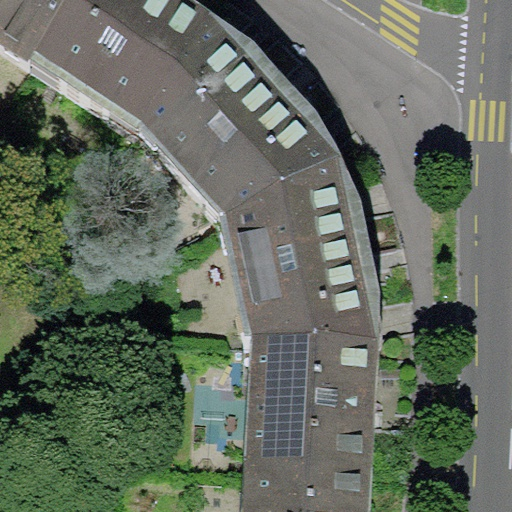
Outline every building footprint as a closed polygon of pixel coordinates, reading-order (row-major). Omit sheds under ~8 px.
[(40,58),(77,0),(0,0),(0,53),(30,73),(40,58)] [(151,126),(209,36),(207,35),(206,31),(205,25),(204,22),(200,18),(194,14),(189,12),(181,12),(177,13),(174,14),(152,0),(77,0),(40,58),(68,76),(59,92),(110,125),(120,110),(149,129),(151,126)] [(279,100),(248,65),(240,72),(209,36),(151,126),(169,146),(156,157),(208,214),(221,203),(239,224),(334,176),(302,139),(309,133),(279,100)] [(344,223),(334,176),(239,224),(245,251),(228,254),(244,330),(261,327),(267,353),(373,359),(363,312),(373,310),(364,268),(354,221),(344,223)] [(272,360),(271,386),(255,385),(252,444),(267,445),(266,471),(250,470),(250,476),(366,483),(368,445),(373,359),(267,353),(257,353),(257,359),(272,360)] [(263,510),(248,509),(247,511),(363,511),(366,483),(250,476),(249,483),(265,484),(263,510)]
